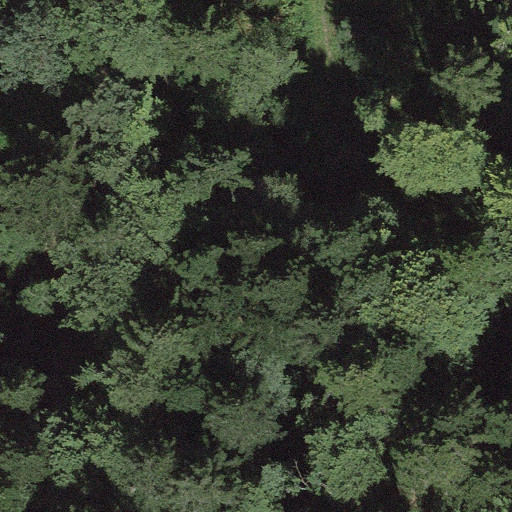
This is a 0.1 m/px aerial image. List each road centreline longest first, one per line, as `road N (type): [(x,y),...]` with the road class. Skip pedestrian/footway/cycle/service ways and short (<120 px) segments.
road 1 (track): [(0,470),(29,427),(57,349),(126,0)]
road 2 (track): [(321,0),(328,62),(348,109),(478,265),(511,288)]
